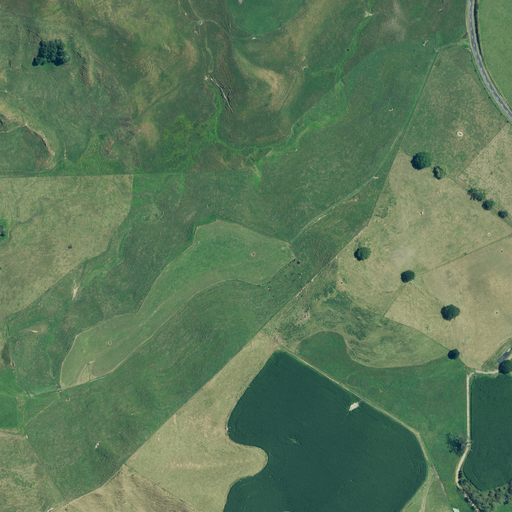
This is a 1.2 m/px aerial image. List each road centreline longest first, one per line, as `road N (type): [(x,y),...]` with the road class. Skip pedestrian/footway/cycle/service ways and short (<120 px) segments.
road 1 (track): [(511,353),(496,370),(467,373),(467,442),(456,479),(476,511)]
road 2 (unclassified): [(511,113),(480,66),(470,0)]
